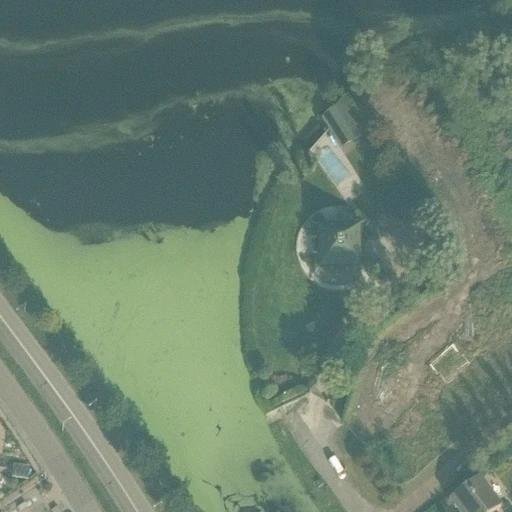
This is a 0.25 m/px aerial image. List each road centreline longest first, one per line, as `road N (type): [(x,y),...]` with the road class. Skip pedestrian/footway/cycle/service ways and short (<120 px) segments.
road 1 (secondary): [(136,511),(0,317)]
road 2 (unclassified): [(77,511),(0,393)]
